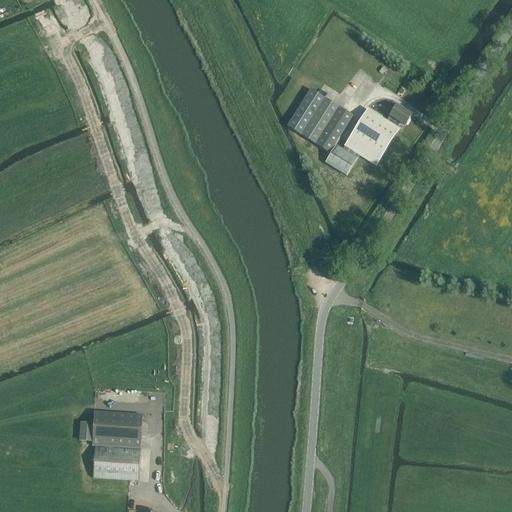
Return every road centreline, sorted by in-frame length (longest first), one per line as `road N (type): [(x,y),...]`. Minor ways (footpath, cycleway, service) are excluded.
road 1 (unclassified): [(305,511),(322,309),(511,25)]
road 2 (residential): [(223,511),(234,362),(227,290),(176,204),(129,59),(94,0)]
